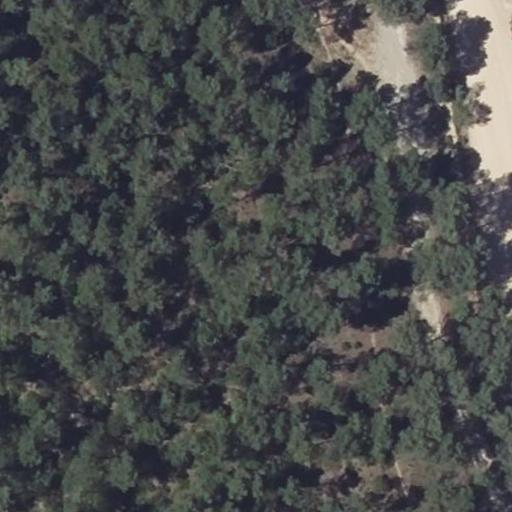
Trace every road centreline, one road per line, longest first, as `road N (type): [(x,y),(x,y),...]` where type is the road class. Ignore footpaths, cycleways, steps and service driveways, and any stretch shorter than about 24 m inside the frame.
road 1 (track): [(385,0),(414,260),(436,357),(507,511)]
road 2 (track): [(511,314),(487,80),(466,0)]
